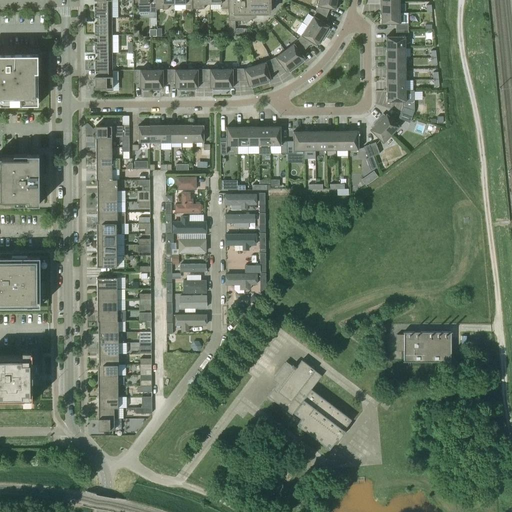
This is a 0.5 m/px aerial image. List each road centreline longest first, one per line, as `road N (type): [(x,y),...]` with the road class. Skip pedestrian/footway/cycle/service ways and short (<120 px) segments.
road 1 (track): [(511,430),(461,0)]
road 2 (residential): [(104,465),(73,430),(70,414),(67,106)]
road 3 (residential): [(213,182),(217,329),(119,464)]
road 4 (residential): [(67,106),(275,98)]
road 5 (residential): [(275,98),(288,115),(365,109),(367,32),(354,15)]
